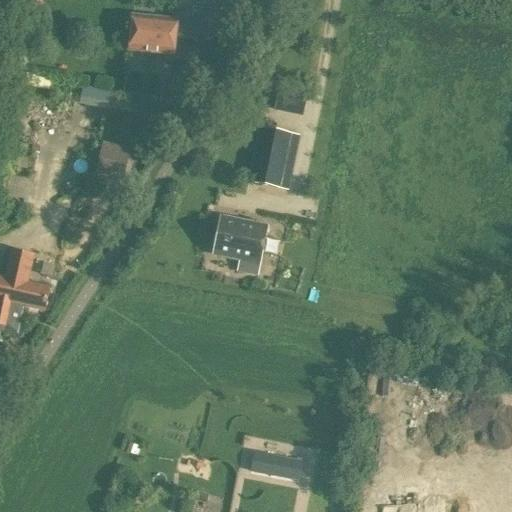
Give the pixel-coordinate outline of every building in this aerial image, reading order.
[(36,13),(38,0),(25,0),(23,11),(36,13)] [(189,38),(192,17),(176,15),(176,20),(132,16),(128,51),(172,55),(174,36),(189,38)] [(138,113),(140,100),(107,95),(105,108),(138,113)] [(277,112),(296,116),(299,104),(280,100),(277,112)] [(287,191),(299,136),(260,127),(248,182),(287,191)] [(102,143),(95,175),(122,181),(129,149),(102,143)] [(258,276),(268,227),(221,218),(214,255),(241,261),(239,272),(258,276)] [(29,283),(34,256),(11,251),(5,278),(0,277),(0,333),(13,336),(18,334),(25,307),(45,312),(50,288),(29,283)] [(297,482),(297,467),(254,467),(254,482),(297,482)] [(241,488),(234,511),(252,511),(257,492),(241,488)]
